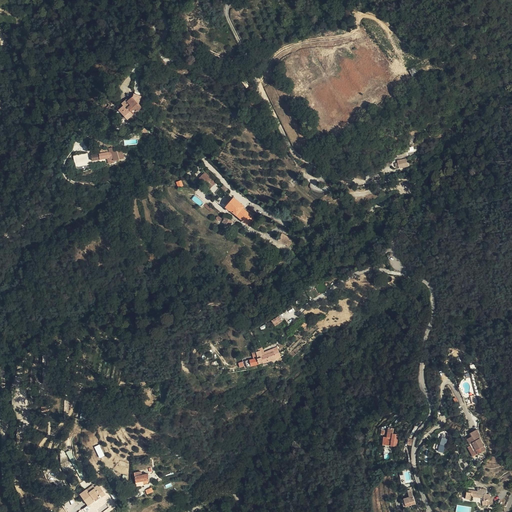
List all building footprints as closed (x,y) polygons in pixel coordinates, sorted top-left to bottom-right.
[(414,67),(409,70),(412,76),(417,74),(414,67)] [(138,108),(141,112),(145,107),(142,103),(144,96),(141,94),(141,91),(137,90),(136,96),(129,102),(133,106),(134,105),(138,109),(138,108)] [(125,112),(131,119),(137,114),(135,111),(138,109),(134,105),(133,106),(129,102),(126,104),(128,107),(126,109),(127,111),(125,112)] [(112,152),(111,153),(112,158),(110,159),(111,160),(117,159),(117,161),(127,158),(126,152),(125,149),(117,151),(112,152)] [(73,156),(76,167),(89,164),(87,153),(73,156)] [(107,160),(106,154),(98,155),(95,156),(96,162),(107,160)] [(408,158),(403,159),(404,162),(401,163),(402,167),(410,165),(408,158)] [(208,172),(202,177),(212,187),(218,182),(208,172)] [(291,198),(287,194),(283,197),(288,202),(291,198)] [(247,206),(249,204),(239,195),(230,204),(233,207),(234,206),(249,222),(256,216),(247,206)] [(225,212),(224,214),(235,225),(239,221),(233,215),(231,217),(225,212)] [(252,225),(259,219),(256,216),(249,222),(252,225)] [(283,234),(278,240),(289,248),(293,241),(283,234)] [(279,316),(271,320),(274,326),(282,322),(279,316)] [(263,350),(261,347),(260,347),(260,346),(256,347),(256,350),(246,353),(247,357),(250,357),(250,359),(254,358),(253,356),(261,353),(260,351),(263,350)] [(266,352),(261,353),(263,361),(275,357),(279,355),(277,348),(266,352)] [(250,357),(247,357),(248,362),(249,365),(263,361),(261,353),(253,356),(254,358),(250,359),(250,357)] [(391,435),(391,443),(402,444),(402,432),(397,431),(398,426),(392,425),(391,435)] [(480,451),(482,454),(489,450),(482,436),(483,436),(479,430),(474,434),(475,437),(471,440),(474,446),(478,452),(480,451)] [(442,437),(437,451),(443,453),(447,439),(442,437)] [(99,458),(105,456),(100,444),(94,447),(99,458)] [(477,457),(482,454),(480,451),(478,452),(474,446),(472,448),(477,457)] [(89,489),(81,493),(90,504),(97,499),(96,497),(100,494),(103,497),(104,496),(99,489),(98,490),(96,488),(95,487),(90,491),(89,489)] [(99,489),(104,496),(108,493),(102,487),(99,489)] [(482,489),(473,488),(472,491),(474,491),(473,498),(477,499),(477,495),(488,497),(488,499),(491,499),(491,504),(497,504),(497,498),(495,498),(495,492),(492,492),(492,488),(483,487),(482,489)] [(412,503),(414,503),(417,502),(420,501),(416,490),(406,493),(408,501),(411,500),(412,503)]
